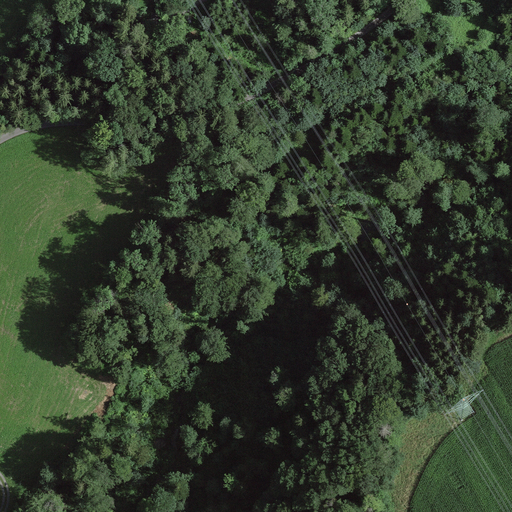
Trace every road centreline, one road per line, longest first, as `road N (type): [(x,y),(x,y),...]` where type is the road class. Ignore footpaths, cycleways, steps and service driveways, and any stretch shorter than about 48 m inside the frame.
road 1 (track): [(0,142),(54,122),(211,113),(291,77),(401,0)]
road 2 (track): [(0,79),(81,20),(182,24),(212,0)]
